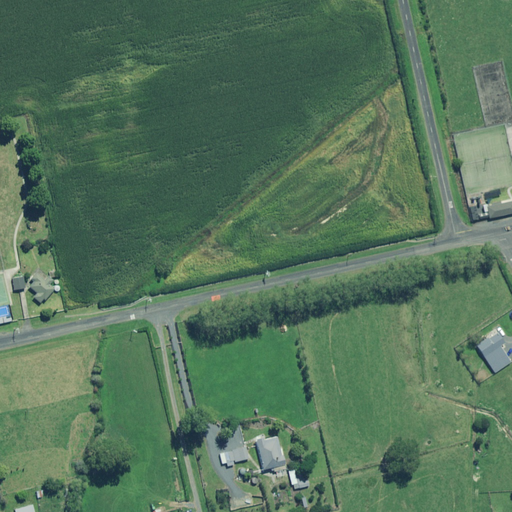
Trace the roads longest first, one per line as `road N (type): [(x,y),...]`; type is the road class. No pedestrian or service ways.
road 1 (unclassified): [(0,344),(457,242)]
road 2 (unclassified): [(403,0),(457,242)]
